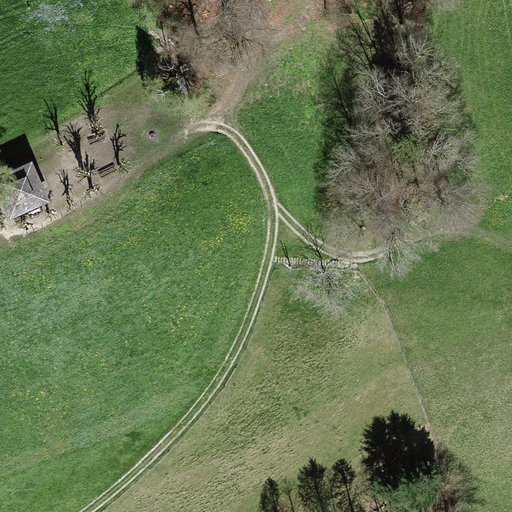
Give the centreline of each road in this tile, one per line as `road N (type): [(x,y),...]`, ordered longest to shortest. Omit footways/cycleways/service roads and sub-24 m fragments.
road 1 (track): [(87,511),(202,402),(238,346),(263,283),(272,207)]
road 2 (track): [(272,207),(249,150),(231,130),(210,124),(187,123),(66,174)]
road 3 (track): [(511,239),(451,227),(355,259),(326,254),(272,207)]
road 4 (track): [(252,0),(252,62),(210,124)]
